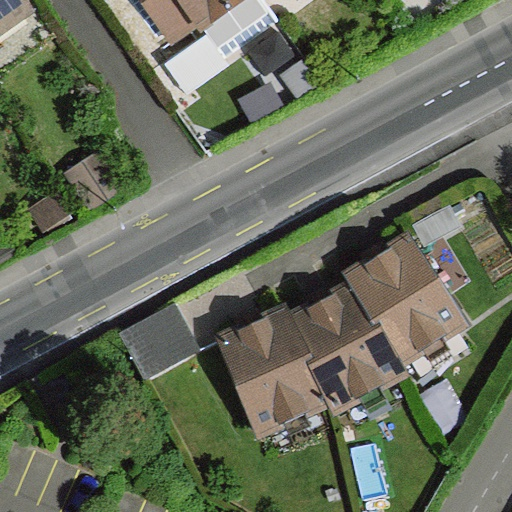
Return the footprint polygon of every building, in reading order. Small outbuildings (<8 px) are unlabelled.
[(0,0),(0,28),(28,9),(20,0),(0,0)] [(145,0),(167,31),(192,13),(183,0),(145,0)] [(183,0),(192,13),(202,26),(236,0),(183,0)] [(271,13),(261,0),(236,0),(202,26),(219,50),(271,13)] [(321,84),(305,63),(285,77),(301,99),(321,84)] [(126,186),(101,149),(66,173),(90,210),(126,186)] [(350,277),(355,285),(401,364),(468,321),(411,239),(350,277)] [(355,285),(292,320),(331,401),(336,410),(406,373),(401,364),(355,285)] [(152,369),(208,346),(188,295),(131,318),(152,369)] [(246,330),(221,341),(260,434),(331,401),(292,320),(287,311),(246,330)]
